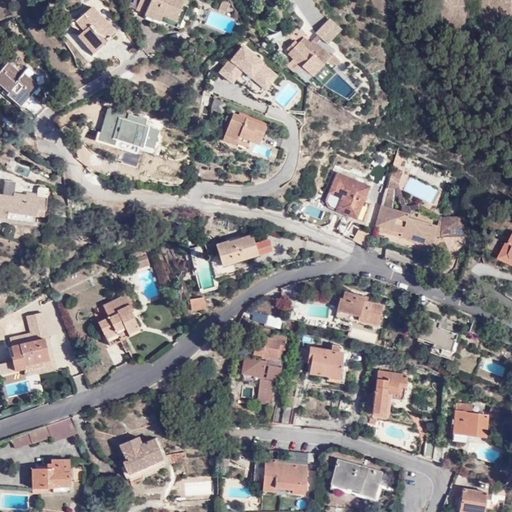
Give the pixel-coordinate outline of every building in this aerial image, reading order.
[(150,0),(146,15),(165,21),(162,28),(179,34),(186,9),(182,8),(184,0),(150,0)] [(117,38),(97,9),(80,19),(88,30),(79,36),(85,42),(91,55),(117,38)] [(165,21),(146,15),(144,22),(162,28),(165,21)] [(279,31),(267,36),(273,49),(285,44),(279,31)] [(298,43),(287,55),(288,56),(311,76),(309,77),(317,84),(339,61),(333,55),(332,56),(313,39),(310,43),(304,37),(298,43)] [(296,41),(292,44),(291,44),(283,54),(287,57),(288,56),(287,55),(294,48),(298,43),(296,41)] [(263,64),(243,47),(232,60),(230,58),(218,72),(233,84),(243,71),(266,90),(277,76),(263,65),(263,64)] [(23,71),(11,60),(0,70),(0,77),(10,87),(7,90),(17,98),(21,93),(27,98),(41,83),(26,69),(23,71)] [(138,149),(153,154),(155,147),(158,148),(160,143),(158,142),(159,135),(149,132),(148,134),(144,133),(147,124),(140,121),(138,123),(132,120),(129,128),(125,127),(126,123),(119,120),(109,142),(118,146),(121,140),(133,145),(138,135),(143,137),(138,149)] [(248,146),(258,149),(264,132),(229,120),(221,143),(236,148),(235,150),(245,153),(246,151),(248,146)] [(236,148),(221,143),(219,153),(233,158),(235,150),(236,148)] [(255,154),(258,149),(248,146),(246,151),(255,154)] [(356,219),(369,187),(336,175),(328,194),(340,199),(335,211),(356,219)] [(414,185),(417,177),(410,175),(407,183),(414,185)] [(5,180),(4,194),(14,195),(14,191),(16,181),(5,180)] [(14,195),(4,194),(0,193),(0,217),(35,221),(36,217),(36,208),(45,208),(48,186),(39,185),(38,193),(14,191),(14,195)] [(380,204),(375,224),(400,233),(398,238),(429,248),(436,227),(407,216),(408,213),(380,204)] [(36,208),(36,217),(45,218),(45,208),(36,208)] [(467,237),(465,217),(443,217),(441,238),(467,237)] [(349,224),(344,233),(355,238),(359,229),(349,224)] [(511,235),(509,234),(503,248),(510,251),(506,258),(511,261),(511,235)] [(255,246),(252,237),(216,246),(220,261),(232,258),(233,261),(270,251),(267,243),(255,246)] [(510,251),(503,248),(500,246),(493,261),(511,270),(511,261),(506,258),(510,251)] [(149,263),(145,253),(134,257),(138,266),(149,263)] [(376,329),(384,310),(366,303),(368,299),(350,293),(347,301),(342,299),(339,310),(366,321),(365,325),(376,329)] [(131,307),(125,294),(102,304),(107,314),(97,319),(103,333),(113,328),(116,332),(124,328),(128,333),(139,328),(129,308),(131,307)] [(187,299),(187,311),(204,310),(203,298),(187,299)] [(265,316),(264,326),(278,328),(280,317),(265,316)] [(449,351),(455,333),(437,326),(438,322),(423,316),(416,335),(433,342),(432,345),(449,351)] [(482,333),(486,323),(471,317),(467,327),(482,333)] [(287,350),(289,340),(270,336),(272,329),(259,327),(253,357),(250,357),(247,369),(280,375),(283,359),(279,357),(280,350),(287,350)] [(42,338),(46,359),(53,358),(51,348),(68,344),(64,332),(42,338)] [(42,338),(41,336),(7,344),(10,355),(7,355),(11,370),(23,367),(40,363),(39,361),(46,359),(42,338)] [(309,374),(291,371),(289,383),(341,392),(344,367),(341,366),(342,353),(309,347),(307,359),(312,360),(309,374)] [(377,371),(373,402),(384,403),(386,390),(397,391),(397,383),(405,384),(406,374),(377,371)] [(273,402),(274,380),(261,379),(260,402),(273,402)] [(277,396),(272,421),(281,422),(286,397),(277,396)] [(281,422),(290,423),(293,398),(286,397),(281,422)] [(488,413),(503,419),(504,405),(494,400),(488,413)] [(384,403),(373,402),(372,412),(383,413),(384,403)] [(483,437),(486,415),(455,410),(453,433),(483,437)] [(73,417),(9,438),(13,450),(49,440),(50,444),(79,434),(73,417)] [(140,445),(137,440),(119,447),(126,461),(122,462),(131,480),(163,465),(156,451),(159,449),(154,439),(140,445)] [(431,463),(434,445),(425,443),(422,459),(431,463)] [(444,446),(434,445),(431,463),(440,466),(444,446)] [(186,453),(166,456),(169,465),(178,463),(178,466),(189,465),(188,456),(186,456),(186,453)] [(388,480),(390,470),(336,458),(331,484),(348,488),(346,494),(356,498),(357,494),(373,497),(377,477),(388,480)] [(33,493),(69,491),(67,460),(49,461),(50,469),(31,470),(33,493)] [(303,494),(306,467),(276,464),(277,462),(252,460),(251,482),(261,484),(261,489),(274,491),(274,486),(293,488),(292,492),(303,494)] [(505,502),(506,492),(494,487),(492,503),(497,504),(498,501),(505,502)] [(461,511),(483,511),(485,494),(462,490),(459,511),(461,511)]
